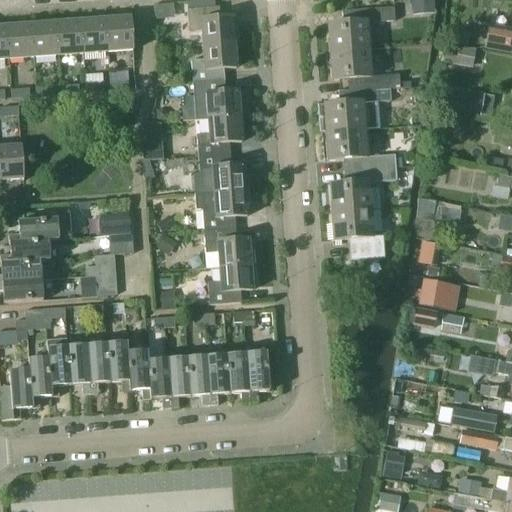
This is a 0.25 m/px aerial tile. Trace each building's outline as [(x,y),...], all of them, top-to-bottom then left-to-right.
[(431,0),(426,0),(412,1),(413,15),(414,15),(430,13),(433,13),(431,0)] [(213,2),(186,4),(186,11),(214,9),(213,2)] [(200,48),(237,45),(236,31),(232,31),(231,20),(219,21),(218,9),(214,9),(186,11),(188,34),(199,33),(200,48)] [(329,54),(368,52),(366,26),(394,24),(393,10),(349,13),(350,26),(327,27),(329,54)] [(130,20),(105,22),(107,55),(132,53),(130,20)] [(80,24),(82,57),(107,55),(105,22),(80,24)] [(55,26),(58,58),(82,57),(80,24),(55,26)] [(30,27),(33,60),(58,58),(55,26),(30,27)] [(33,60),(30,27),(6,29),(8,62),(33,60)] [(511,32),(488,28),(484,49),(511,54),(511,32)] [(0,62),(8,62),(6,29),(0,29),(0,62)] [(452,32),(449,46),(453,46),(466,49),(469,35),(452,32)] [(238,59),(237,45),(200,48),(201,62),(190,63),(191,86),(224,83),(223,71),(235,70),(234,59),(238,59)] [(449,65),(470,69),(474,50),(466,49),(453,46),(449,65)] [(388,91),(388,92),(399,91),(399,86),(398,77),(370,79),(368,52),(329,54),(331,83),(354,81),(355,92),(355,93),(388,91)] [(224,95),(224,83),(191,86),(193,108),(204,107),(205,122),(242,119),(241,105),(237,106),(237,94),(224,95)] [(110,85),(110,94),(128,93),(127,84),(110,85)] [(85,87),(86,96),(104,95),(103,86),(85,87)] [(60,89),(61,98),(79,97),(78,88),(60,89)] [(447,112),(446,113),(479,119),(479,117),(483,97),(483,95),(451,89),(450,91),(447,112)] [(36,91),(37,100),(54,99),(54,90),(36,91)] [(11,93),(12,102),(30,101),(29,91),(11,93)] [(389,104),(388,92),(388,91),(355,93),(355,92),(345,93),(346,106),(323,107),(325,135),(364,132),(363,106),(389,104)] [(0,110),(0,119),(18,119),(17,109),(0,110)] [(156,112),(157,124),(168,123),(167,111),(156,112)] [(242,119),(205,122),(206,136),(195,137),(197,159),(229,157),(228,145),(240,144),(239,133),(243,133),(242,119)] [(366,159),(364,132),(325,135),(327,163),(350,161),(351,173),(395,170),(394,157),(366,159)] [(161,146),(142,147),(143,163),(161,162),(161,146)] [(425,147),(422,159),(434,161),(436,153),(432,149),(425,147)] [(21,149),(0,150),(0,183),(24,182),(21,149)] [(230,169),(229,157),(197,159),(198,177),(192,177),(194,197),(247,193),(246,180),(243,180),(242,168),(230,169)] [(141,164),(143,183),(153,180),(148,164),(141,164)] [(396,184),(395,170),(351,173),(352,186),(328,187),(330,215),(370,212),(368,186),(396,184)] [(496,189),(511,192),(511,179),(498,177),(496,189)] [(202,234),(234,232),(233,219),(245,219),(244,207),(248,207),(247,193),(194,197),(195,212),(201,212),(202,234)] [(431,223),(457,227),(459,212),(446,210),(445,212),(433,210),(431,223)] [(372,239),(370,212),(330,215),(332,243),(356,241),(357,262),(384,260),(382,238),(372,239)] [(10,245),(47,242),(69,241),(67,215),(57,216),(58,221),(18,224),(19,237),(9,238),(10,245)] [(100,239),(129,237),(128,217),(98,219),(100,239)] [(161,235),(171,229),(165,220),(155,227),(161,235)] [(235,243),(234,232),(202,234),(205,270),(216,269),(252,267),(251,253),(248,253),(247,242),(235,243)] [(163,238),(155,250),(168,259),(176,247),(163,238)] [(113,258),(132,257),(131,239),(112,240),(113,258)] [(49,262),(47,242),(10,245),(10,257),(0,257),(0,259),(0,266),(39,263),(49,262)] [(439,249),(420,245),(416,267),(434,271),(439,249)] [(94,269),(115,267),(114,258),(94,260),(94,269)] [(511,274),(511,260),(501,258),(498,272),(511,274)] [(39,263),(0,266),(1,278),(0,277),(0,285),(40,283),(39,263)] [(95,279),(115,277),(115,267),(94,269),(95,279)] [(252,267),(216,269),(217,284),(206,285),(207,307),(240,305),(239,293),(251,293),(250,281),(253,281),(252,267)] [(84,270),(85,280),(95,279),(94,269),(84,270)] [(427,270),(426,277),(437,279),(438,272),(427,270)] [(96,289),(116,288),(115,277),(95,279),(96,289)] [(95,279),(85,280),(85,290),(96,289),(95,279)] [(40,283),(0,285),(0,293),(3,294),(4,306),(42,303),(40,283)] [(412,292),(410,303),(417,305),(417,307),(453,315),(458,290),(422,283),(420,294),(412,292)] [(116,288),(96,289),(97,299),(117,297),(116,288)] [(155,295),(156,312),(170,311),(169,294),(155,295)] [(497,309),(511,311),(511,297),(500,295),(497,309)] [(123,316),(122,307),(112,307),(113,317),(123,316)] [(93,308),(84,309),(85,319),(94,318),(93,308)] [(85,319),(84,309),(73,310),(73,319),(85,319)] [(45,321),(46,325),(50,325),(50,321),(64,320),(63,311),(23,314),(24,323),(45,321)] [(433,331),(436,315),(414,311),(411,328),(433,331)] [(252,314),(242,315),(243,324),(252,324),(252,314)] [(124,327),(136,326),(134,315),(123,316),(124,327)] [(243,324),(242,315),(232,316),(233,325),(243,324)] [(202,317),(203,328),(214,327),(213,316),(202,317)] [(461,328),(462,320),(442,316),(440,325),(461,328)] [(193,329),(203,328),(202,317),(192,318),(193,329)] [(173,320),(163,321),(164,331),(173,330),(173,320)] [(27,332),(27,333),(45,332),(44,325),(46,325),(45,321),(24,323),(14,324),(15,333),(26,332),(27,332)] [(164,331),(163,321),(153,321),(154,332),(164,331)] [(26,332),(15,333),(15,343),(26,342),(26,332)] [(70,389),(68,350),(67,342),(47,343),(48,360),(51,400),(58,399),(57,390),(70,389)] [(126,346),(107,347),(109,386),(121,385),(121,395),(130,394),(127,355),(126,346)] [(97,387),(109,386),(107,347),(87,348),(90,397),(98,396),(97,387)] [(68,350),(70,389),(81,388),(82,397),(90,397),(87,348),(68,350)] [(217,398),(228,397),(226,358),(225,352),(205,353),(206,360),(209,409),(217,408),(217,398)] [(127,355),(130,394),(142,394),(142,403),(150,403),(147,364),(146,354),(127,355)] [(265,355),(245,357),(249,406),(257,406),(256,396),(268,395),(265,355)] [(240,407),(249,406),(245,357),(226,358),(228,397),(240,397),(240,407)] [(470,359),(467,375),(491,380),(492,376),(494,364),(470,359)] [(38,401),(51,400),(48,360),(29,361),(30,372),(32,411),(39,410),(38,401)] [(200,409),(209,409),(206,360),(186,361),(189,400),(200,399),(200,409)] [(177,401),(189,400),(186,361),(167,362),(170,411),(178,411),(177,401)] [(147,364),(150,403),(162,402),(163,412),(170,411),(167,362),(147,364)] [(511,365),(505,364),(497,363),(494,378),(506,380),(506,379),(511,380),(511,365)] [(32,411),(30,372),(9,373),(10,390),(0,390),(0,405),(1,423),(21,422),(20,411),(32,411)] [(490,390),(489,398),(501,400),(502,392),(490,390)] [(440,409),(437,424),(449,427),(452,411),(440,409)] [(495,419),(452,411),(449,427),(492,435),(495,419)] [(394,421),(392,429),(423,434),(424,426),(394,421)] [(511,441),(504,440),(504,441),(462,433),(459,446),(495,453),(495,450),(511,453),(511,441)] [(398,443),(386,440),(385,448),(430,456),(433,443),(425,442),(424,446),(398,441),(398,443)] [(433,443),(430,456),(450,460),(453,447),(433,443)] [(402,458),(384,455),(381,476),(398,478),(402,458)] [(263,491),(246,492),(247,511),(324,511),(322,476),(304,478),(304,475),(289,476),(289,479),(272,480),(272,492),(263,492),(263,491)] [(492,492),(490,502),(511,506),(511,481),(509,480),(506,495),(492,492)] [(480,490),(480,485),(459,481),(457,496),(467,498),(478,500),(480,490)] [(480,490),(478,500),(490,502),(492,492),(480,490)] [(377,511),(379,511),(392,511),(395,499),(380,496),(377,511)] [(467,498),(465,509),(476,511),(478,500),(467,498)] [(511,511),(511,506),(490,502),(488,511),(511,511)]
